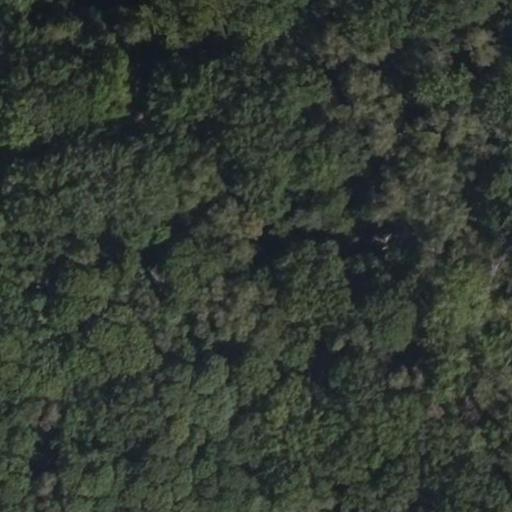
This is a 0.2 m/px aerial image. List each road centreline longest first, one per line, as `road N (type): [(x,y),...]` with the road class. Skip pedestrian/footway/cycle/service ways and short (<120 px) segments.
road 1 (track): [(212,0),(200,46),(160,92),(128,178),(227,463),(232,452),(245,511)]
road 2 (track): [(1,511),(227,463)]
